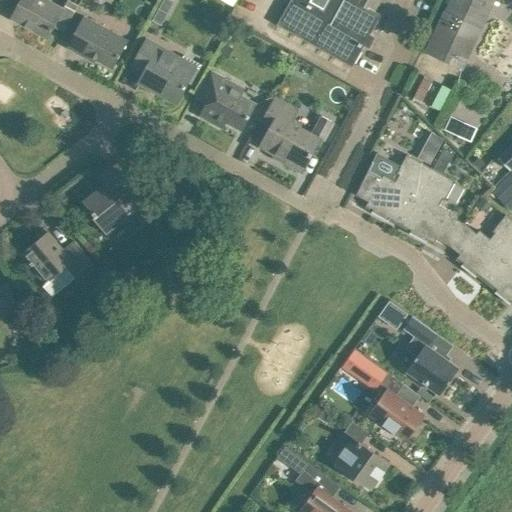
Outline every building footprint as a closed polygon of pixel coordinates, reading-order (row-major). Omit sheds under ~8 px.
[(13,0),(20,3),(12,18),(47,37),(62,10),(45,0),(13,0)] [(291,0),(277,25),(353,66),(381,15),(375,11),(379,4),(371,0),(291,0)] [(449,0),(426,52),(463,69),(495,0),(449,0)] [(163,2),(153,18),(162,24),(172,7),(163,2)] [(67,46),(84,55),(85,52),(113,67),(128,41),(84,17),(77,29),(67,46)] [(182,58),(146,39),(132,66),(144,73),(139,82),(152,89),(153,88),(160,91),(159,93),(176,102),(187,82),(191,84),(202,64),(184,54),(182,58)] [(196,98),(207,104),(200,115),(214,123),(218,117),(241,130),(256,103),(240,94),(243,88),(211,70),(206,81),(196,98)] [(422,76),(414,99),(426,102),(433,79),(422,76)] [(261,121),(271,127),(261,145),(277,154),(278,153),(302,166),(301,168),(303,169),(320,138),(324,141),(334,122),(321,115),(311,133),(285,119),(292,107),(274,97),(261,121)] [(472,140),(477,124),(448,115),(443,131),(472,140)] [(432,162),(442,136),(429,131),(419,156),(432,162)] [(511,144),(498,158),(510,170),(511,168),(511,144)] [(399,225),(399,226),(431,167),(409,155),(399,173),(395,171),(397,167),(395,163),(386,158),(381,159),(378,157),(380,154),(379,153),(356,194),(369,201),(366,205),(373,209),(371,212),(388,221),(390,217),(400,223),(399,225)] [(144,203),(142,205),(130,189),(135,186),(116,162),(99,175),(106,183),(83,201),(95,216),(93,217),(106,233),(128,216),(138,229),(154,216),(144,203)] [(455,180),(431,167),(399,226),(400,226),(401,224),(411,229),(409,233),(426,242),(428,238),(435,242),(437,238),(449,245),(464,223),(449,215),(451,211),(439,205),(443,198),(445,199),(455,180)] [(511,183),(499,197),(511,210),(511,209),(511,183)] [(476,233),(464,223),(449,245),(460,254),(457,257),(464,262),(461,265),(476,277),(478,273),(487,281),(486,283),(511,250),(511,218),(506,214),(493,230),(495,232),(490,238),(479,229),(476,233)] [(92,262),(88,256),(75,241),(63,250),(48,232),(44,228),(35,236),(38,240),(22,254),(46,283),(43,285),(52,296),(92,262)] [(487,283),(488,281),(498,289),(495,292),(510,303),(511,300),(511,250),(486,283),(487,283)] [(0,310),(2,315),(19,308),(8,283),(0,286),(0,310)] [(389,301),(378,316),(396,329),(407,313),(389,301)] [(413,315),(404,328),(414,335),(406,347),(417,355),(407,370),(440,393),(459,367),(428,345),(437,332),(413,315)] [(355,349),(343,366),(375,388),(376,387),(384,393),(369,413),(407,440),(425,414),(397,393),(404,383),(387,371),(355,349)] [(390,463),(362,442),(369,432),(352,420),(345,431),(353,436),(334,462),(372,489),(390,463)] [(285,445),(277,456),(300,473),(296,479),(313,492),(299,511),(301,511),(355,511),(356,511),(333,496),(341,485),(308,462),(285,445)]
